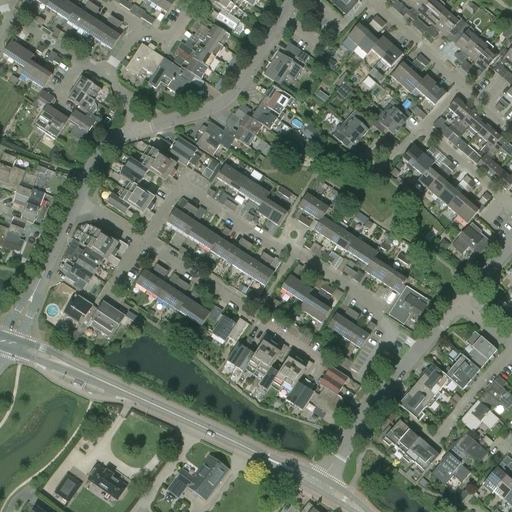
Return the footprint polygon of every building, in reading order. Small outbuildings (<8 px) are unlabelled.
[(57,15),(66,1),(64,0),(50,0),(46,8),(57,15)] [(129,0),(128,3),(125,8),(130,11),(133,6),(131,5),(133,0),(129,0)] [(175,0),(161,0),(156,7),(167,14),(176,1),(175,0)] [(211,0),(210,3),(208,7),(209,8),(211,7),(212,6),(222,12),(237,21),(247,5),(240,0),(211,0)] [(240,0),(247,5),(253,8),(258,0),(240,0)] [(353,0),(335,0),(332,3),(346,16),(357,3),(353,0)] [(409,0),(407,3),(411,7),(405,14),(410,19),(426,0),(409,0)] [(426,20),(442,3),(438,0),(437,1),(434,1),(432,0),(426,0),(410,19),(415,23),(421,16),(426,20)] [(77,8),(66,1),(57,15),(68,22),(77,8)] [(91,11),(94,6),(88,2),(85,7),(91,11)] [(445,5),(442,3),(426,20),(431,24),(425,32),(430,36),(449,14),(444,9),(443,7),(445,5)] [(135,17),(140,9),(134,5),(129,13),(135,17)] [(99,9),(94,6),(91,11),(96,14),(99,9)] [(79,29),(88,15),(77,8),(68,22),(79,29)] [(145,12),(140,9),(135,17),(140,20),(141,19),(145,14),(145,12)] [(237,21),(222,12),(220,15),(214,11),(210,16),(234,32),(240,23),(237,21)] [(146,22),(150,17),(145,14),(141,19),(146,22)] [(450,42),(457,34),(466,24),(458,17),(457,18),(454,18),(449,14),(430,36),(434,40),(441,33),(450,42)] [(99,22),(88,15),(79,29),(90,36),(99,22)] [(357,48),(369,34),(372,30),(373,30),(381,21),(376,16),(368,25),(364,30),(359,25),(347,39),(357,48)] [(112,25),(115,20),(110,17),(107,22),(112,25)] [(155,20),(150,17),(146,22),(152,26),(155,20)] [(115,20),(112,25),(118,29),(121,23),(115,20)] [(386,25),(381,21),(373,30),(377,34),(386,25)] [(100,43),(110,29),(99,22),(90,36),(100,43)] [(474,31),(466,24),(457,34),(462,38),(455,46),(460,50),(454,57),(459,61),(478,40),(472,35),(472,32),(474,31)] [(56,25),(51,31),(66,42),(70,37),(56,25)] [(201,26),(197,31),(222,48),(229,37),(214,26),(210,31),(201,26)] [(121,37),(110,29),(100,43),(111,51),(121,37)] [(222,48),(197,31),(194,37),(203,43),(199,48),(215,58),(222,48)] [(367,56),(372,51),(371,51),(379,43),(369,34),(357,48),(367,56)] [(371,51),(372,51),(381,60),(393,47),(383,38),(379,43),(371,51)] [(470,59),(475,63),(490,46),(487,43),(486,44),(483,44),(478,40),(459,61),(464,66),(470,59)] [(13,62),(23,49),(12,41),(3,55),(13,62)] [(142,69),(153,76),(164,59),(153,52),(156,48),(150,44),(147,48),(142,45),(125,70),(137,77),(142,69)] [(36,51),(42,54),(45,49),(40,46),(36,51)] [(493,48),(490,46),(475,63),(479,67),(470,78),(475,82),(478,79),(498,57),(492,52),(492,50),(493,48)] [(208,69),(215,58),(199,48),(196,53),(187,47),(183,53),(208,69)] [(393,47),(381,60),(391,69),(403,55),(393,47)] [(34,56),(23,49),(13,62),(24,69),(25,70),(30,62),(34,56)] [(208,69),(183,53),(178,49),(174,55),(187,64),(184,69),(184,70),(194,76),(201,80),(208,69)] [(508,65),(511,68),(511,49),(493,71),(498,75),(508,65)] [(280,87),(281,85),(287,76),(294,80),(296,81),(303,69),(278,53),(263,76),(280,87)] [(299,59),(305,63),(309,57),(303,53),(299,59)] [(401,86),(413,73),(416,69),(425,59),(420,55),(412,64),(410,63),(409,65),(405,62),(391,78),(401,86)] [(59,65),(60,64),(62,60),(56,57),(53,62),(59,65)] [(194,76),(184,70),(183,72),(164,59),(153,76),(148,84),(156,90),(161,83),(160,82),(165,74),(173,79),(167,89),(178,96),(187,82),(189,84),(194,76)] [(430,64),(425,59),(416,69),(421,73),(430,64)] [(125,70),(129,64),(124,60),(120,66),(125,70)] [(32,83),(41,69),(30,62),(25,70),(24,69),(20,75),(32,83)] [(52,76),(41,69),(32,83),(43,90),(52,76)] [(74,88),(94,102),(101,91),(96,87),(99,82),(86,73),(83,75),(81,78),(74,88)] [(379,82),(383,78),(378,73),(374,78),(379,82)] [(423,81),(422,81),(413,73),(401,86),(411,95),(415,90),(423,81)] [(427,76),(422,81),(423,81),(415,90),(425,99),(437,85),(427,76)] [(18,80),(13,77),(9,82),(15,85),(18,80)] [(338,92),(346,100),(355,90),(346,83),(338,92)] [(437,85),(425,99),(435,107),(447,94),(437,85)] [(264,96),(285,110),(287,106),(290,108),(295,100),(273,86),(269,92),(266,97),(264,96)] [(67,99),(78,107),(92,116),(95,111),(96,109),(96,108),(96,107),(96,105),(95,104),(93,103),(94,102),(74,88),(67,99)] [(45,134),(58,113),(50,108),(51,105),(47,103),(51,97),(44,92),(42,91),(32,106),(35,109),(39,102),(47,106),(34,126),(45,134)] [(285,110),(264,96),(262,100),(263,101),(259,108),(280,122),(285,115),(282,113),(285,110)] [(383,112),(387,116),(400,128),(407,120),(399,113),(403,108),(394,99),(383,112)] [(447,141),(472,112),(457,99),(448,109),(458,118),(448,129),(438,120),(432,128),(437,132),(447,141)] [(499,104),(495,109),(500,113),(503,108),(499,104)] [(78,107),(69,120),(69,121),(76,125),(70,135),(82,143),(97,119),(92,116),(78,107)] [(280,122),(259,108),(255,114),(261,118),(258,123),(263,126),(263,127),(270,132),(273,127),(276,129),(280,122)] [(263,126),(258,123),(252,119),(238,110),(234,116),(244,122),(241,127),(256,137),(263,127),(263,126)] [(355,110),(344,123),(361,138),(368,130),(361,124),(365,119),(355,110)] [(462,153),(468,146),(458,138),(468,126),(478,135),(487,125),(472,112),(447,141),(457,149),(462,153)] [(69,120),(58,113),(45,134),(56,141),(69,121),(69,120)] [(393,135),(400,128),(387,116),(380,123),(376,120),(372,125),(381,133),(385,128),(393,135)] [(235,140),(210,123),(207,128),(202,126),(199,132),(203,135),(196,146),(213,157),(220,146),(228,151),(235,140)] [(256,137),(241,127),(237,132),(227,126),(224,132),(211,123),(210,123),(235,140),(249,148),(256,137)] [(354,146),(361,138),(344,123),(340,127),(339,126),(336,129),(337,130),(332,136),(342,144),(347,139),(354,146)] [(487,125),(478,135),(488,143),(478,155),(468,146),(462,153),(466,157),(476,166),(501,138),(487,125)] [(501,138),(476,166),(491,179),(500,169),(490,161),(500,150),(505,154),(505,153),(510,158),(511,155),(511,147),(501,138)] [(174,147),(197,163),(200,158),(195,155),(198,151),(179,139),(174,147)] [(149,147),(137,164),(149,171),(162,180),(161,182),(161,184),(163,185),(166,180),(169,176),(173,179),(176,173),(172,171),(175,166),(178,163),(175,160),(173,163),(149,147)] [(168,156),(175,160),(178,163),(178,162),(187,167),(189,164),(194,167),(197,163),(174,147),(168,156)] [(412,169),(424,155),(414,147),(402,160),(412,169)] [(0,184),(18,191),(25,173),(13,168),(16,158),(3,153),(0,161),(0,184)] [(434,164),(424,155),(412,169),(422,177),(430,169),(434,164)] [(511,155),(510,158),(511,159),(511,174),(509,178),(500,169),(491,179),(506,192),(511,184),(511,155)] [(130,159),(125,168),(150,183),(152,179),(147,175),(149,171),(137,164),(130,159)] [(443,173),(452,164),(447,159),(438,169),(443,173)] [(175,166),(184,172),(187,167),(178,162),(178,163),(175,166)] [(456,168),(452,164),(443,173),(447,177),(456,168)] [(34,176),(25,173),(18,191),(13,204),(25,208),(32,189),(33,190),(39,173),(49,177),(51,171),(37,166),(34,176)] [(184,172),(175,166),(172,171),(176,173),(181,176),(184,172)] [(228,186),(237,173),(225,166),(217,179),(228,186)] [(138,188),(139,188),(141,184),(147,188),(150,183),(125,168),(119,176),(126,181),(127,180),(138,188)] [(395,178),(399,174),(394,169),(390,174),(395,178)] [(422,177),(417,182),(428,191),(440,177),(443,173),(438,169),(433,171),(430,169),(422,177)] [(228,186),(239,193),(247,180),(237,173),(228,186)] [(177,181),(173,179),(169,176),(166,180),(174,186),(177,181)] [(463,190),(471,181),(466,176),(458,186),(463,190)] [(428,191),(438,200),(449,186),(440,177),(428,191)] [(127,180),(126,181),(116,197),(115,198),(131,208),(139,214),(138,215),(140,218),(141,218),(144,214),(146,209),(151,212),(154,207),(150,204),(153,200),(156,195),(155,195),(152,195),(152,196),(139,188),(138,188),(127,180)] [(174,186),(166,180),(163,185),(171,190),(174,186)] [(239,193),(249,200),(258,186),(247,180),(239,193)] [(412,189),(402,181),(398,186),(407,195),(412,189)] [(476,185),(471,181),(463,190),(467,194),(476,185)] [(212,199),(218,190),(212,186),(207,195),(212,199)] [(266,200),(270,194),(258,186),(249,200),(260,207),(266,200)] [(449,186),(438,200),(448,208),(459,194),(449,186)] [(283,196),(286,191),(281,187),(278,193),(283,196)] [(25,208),(21,220),(26,222),(33,225),(45,194),(33,190),(32,189),(25,208)] [(286,191),(283,196),(288,199),(292,194),(286,191)] [(472,206),(469,203),(457,216),(467,225),(478,213),(480,215),(485,209),(483,207),(491,198),(486,193),(480,200),(478,199),(472,206)] [(469,203),(459,194),(448,208),(457,216),(469,203)] [(115,198),(116,197),(113,195),(107,204),(131,220),(134,216),(128,212),(131,208),(115,198)] [(164,201),(156,195),(153,200),(161,205),(164,201)] [(298,208),(309,215),(318,202),(307,195),(298,208)] [(228,209),(234,201),(234,200),(229,197),(223,206),(228,209)] [(161,205),(153,200),(150,204),(154,207),(158,210),(161,205)] [(276,207),(266,200),(260,207),(256,213),(267,220),(276,207)] [(239,204),(234,201),(228,209),(234,212),(239,204)] [(309,215),(320,222),(321,223),(324,218),(330,209),(318,202),(309,215)] [(184,209),(189,212),(193,207),(187,204),(184,209)] [(193,207),(189,212),(195,216),(198,211),(193,207)] [(276,207),(267,220),(279,228),(288,214),(276,207)] [(155,215),(151,212),(146,209),(144,214),(152,219),(155,215)] [(178,230),(186,217),(175,209),(166,223),(178,230)] [(251,223),(255,216),(256,215),(250,211),(245,220),(251,223)] [(152,219),(144,214),(141,218),(149,224),(152,219)] [(303,225),(306,220),(301,216),(298,221),(303,225)] [(19,240),(26,222),(21,220),(14,217),(9,230),(2,248),(19,255),(24,242),(19,240)] [(197,224),(186,217),(178,230),(189,237),(197,224)] [(314,232),(325,239),(334,225),(324,218),(321,223),(320,222),(314,232)] [(306,220),(303,225),(308,228),(312,223),(306,220)] [(197,224),(189,237),(199,244),(208,231),(197,224)] [(469,246),(480,256),(491,243),(476,230),(477,229),(472,224),(452,247),(462,255),(469,246)] [(345,232),(334,225),(325,239),(336,246),(345,232)] [(0,248),(2,249),(2,248),(9,230),(0,226),(0,248)] [(79,244),(87,249),(105,260),(116,267),(119,263),(114,259),(118,254),(114,251),(117,246),(120,241),(119,241),(116,241),(115,242),(90,227),(79,244)] [(225,228),(222,234),(227,237),(231,232),(225,228)] [(219,238),(208,231),(199,244),(210,252),(219,238)] [(336,246),(347,253),(356,239),(345,232),(336,246)] [(221,259),(230,245),(219,238),(210,252),(221,259)] [(244,248),(247,243),(242,239),(238,244),(244,248)] [(367,246),(356,239),(347,253),(358,260),(367,246)] [(128,246),(120,241),(117,246),(125,252),(128,246)] [(310,250),(313,245),(307,241),(303,246),(310,250)] [(247,243),(244,248),(243,250),(246,252),(248,250),(249,251),(252,246),(247,243)] [(381,249),(386,252),(389,247),(384,244),(381,249)] [(69,248),(99,268),(105,260),(87,249),(85,252),(78,248),(78,249),(71,245),(69,248)] [(241,252),(230,245),(221,259),(232,266),(241,252)] [(125,252),(117,246),(114,251),(118,254),(122,257),(125,252)] [(378,253),(367,246),(358,260),(368,267),(369,267),(374,259),(378,253)] [(94,277),(99,268),(69,248),(66,252),(79,260),(76,265),(94,277)] [(181,248),(178,253),(183,256),(187,251),(181,248)] [(241,252),(232,266),(243,273),(252,260),(241,252)] [(265,262),(269,257),(264,253),(260,259),(265,262)] [(326,261),(329,256),(324,253),(321,258),(326,261)] [(402,263),(406,257),(400,254),(397,259),(402,263)] [(335,259),(329,256),(326,261),(331,265),(335,259)] [(269,257),(265,262),(271,265),(274,260),(269,257)] [(411,261),(406,257),(402,263),(408,266),(411,261)] [(200,267),(204,262),(198,259),(195,264),(200,267)] [(385,266),(374,259),(369,267),(368,267),(365,273),(376,280),(385,266)] [(263,267),(252,260),(243,273),(254,280),(263,267)] [(348,275),(354,265),(349,262),(342,272),(348,275)] [(94,277),(76,265),(74,269),(67,265),(63,270),(68,273),(66,278),(75,283),(73,286),(82,292),(87,284),(89,285),(94,277)] [(159,274),(162,268),(156,265),(153,270),(159,274)] [(354,265),(348,275),(353,279),(356,274),(351,271),(355,265),(354,265)] [(385,266),(376,280),(387,287),(396,273),(385,266)] [(263,267),(254,280),(265,287),(274,274),(263,267)] [(162,268),(159,274),(164,277),(167,272),(162,268)] [(147,291),(156,278),(145,271),(136,284),(147,291)] [(407,280),(396,273),(387,287),(398,294),(407,280)] [(292,297),(302,283),(290,276),(281,289),(292,297)] [(167,285),(156,278),(147,291),(158,298),(167,285)] [(180,288),(184,283),(178,279),(175,284),(180,288)] [(184,283),(180,288),(186,291),(189,286),(184,283)] [(313,290),(302,283),(292,297),(303,304),(304,304),(309,296),(313,290)] [(323,298),(326,293),(330,288),(325,284),(317,294),(323,298)] [(169,306),(178,292),(167,285),(158,298),(169,306)] [(381,286),(376,294),(387,301),(392,293),(381,286)] [(399,304),(391,316),(389,315),(388,315),(404,326),(412,312),(419,317),(429,302),(406,287),(396,303),(399,304)] [(330,288),(326,293),(331,296),(335,291),(330,288)] [(189,299),(178,292),(169,306),(180,313),(189,299)] [(91,321),(93,317),(89,314),(93,307),(75,295),(63,314),(81,325),(76,332),(82,335),(91,321)] [(320,303),(309,296),(304,304),(303,304),(299,310),(311,317),(320,303)] [(191,320),(200,306),(189,299),(180,313),(191,320)] [(277,309),(280,304),(274,300),(271,305),(277,309)] [(103,302),(93,317),(91,321),(95,324),(93,327),(100,332),(115,310),(103,302)] [(331,310),(320,303),(311,317),(322,324),(331,310)] [(211,313),(200,306),(191,320),(202,327),(211,313)] [(350,317),(354,312),(348,309),(345,314),(350,317)] [(115,310),(100,332),(108,336),(110,333),(113,335),(125,317),(115,310)] [(354,312),(350,317),(356,321),(359,316),(354,312)] [(134,323),(137,317),(132,314),(129,320),(134,323)] [(339,335),(348,321),(337,314),(328,328),(339,335)] [(217,321),(220,323),(212,334),(225,342),(228,338),(235,342),(247,324),(240,319),(236,325),(220,315),(217,321)] [(359,328),(348,321),(339,335),(350,342),(359,328)] [(367,328),(372,332),(376,327),(370,323),(367,328)] [(359,328),(350,342),(361,349),(370,336),(359,328)] [(266,333),(260,341),(265,344),(270,336),(266,333)] [(473,350),(466,360),(479,371),(496,351),(474,333),(465,343),(473,350)] [(270,336),(265,344),(269,347),(272,343),(274,339),(270,336)] [(227,362),(235,367),(251,344),(246,341),(242,347),(238,344),(227,362)] [(245,371),(262,381),(270,368),(271,369),(278,357),(280,358),(282,358),(283,356),(279,354),(275,351),(277,347),(272,343),(269,347),(265,344),(260,341),(260,342),(261,343),(261,346),(255,356),(245,371)] [(280,342),(277,347),(275,351),(279,354),(284,345),(280,342)] [(251,344),(235,367),(244,373),(245,371),(255,356),(251,353),(255,347),(251,344)] [(284,345),(279,354),(283,356),(289,348),(284,345)] [(285,358),(290,361),(295,352),(291,349),(285,358)] [(295,352),(290,361),(294,363),(297,359),(299,355),(295,352)] [(457,364),(454,367),(471,381),(479,371),(466,360),(460,355),(454,362),(457,364)] [(286,362),(282,368),(283,368),(270,387),(271,387),(287,398),(297,383),(303,373),(305,375),(307,374),(308,373),(304,370),(299,367),(302,363),(297,359),(294,363),(290,361),(285,358),(284,359),(285,362),(286,362)] [(305,359),(302,363),(299,367),(304,370),(309,361),(305,359)] [(309,361),(304,370),(308,373),(314,364),(309,361)] [(262,381),(258,386),(268,393),(271,387),(270,387),(283,368),(282,368),(278,365),(274,371),(271,369),(270,368),(262,381)] [(327,372),(325,376),(343,388),(349,379),(329,366),(325,371),(327,372)] [(452,382),(444,375),(433,366),(428,372),(433,376),(429,381),(441,391),(445,387),(447,389),(452,382)] [(448,369),(444,375),(452,382),(463,391),(467,386),(471,381),(454,367),(451,371),(448,369)] [(324,387),(338,396),(343,388),(325,376),(322,380),(320,379),(317,384),(320,385),(324,388),(324,387)] [(477,402),(491,413),(499,404),(507,411),(511,405),(511,397),(502,388),(506,383),(498,377),(477,402)] [(285,400),(294,406),(309,382),(305,379),(301,385),(297,383),(287,398),(285,400)] [(438,394),(441,391),(429,381),(426,385),(420,381),(416,386),(436,402),(441,396),(438,394)] [(311,399),(314,394),(310,391),(314,385),(309,382),(294,406),(303,411),(311,399)] [(320,385),(314,394),(311,399),(317,403),(315,406),(333,418),(344,400),(338,396),(324,387),(324,388),(320,385)] [(416,396),(413,400),(424,410),(428,406),(430,409),(436,402),(416,386),(411,392),(416,396)] [(452,399),(457,403),(458,403),(461,399),(455,394),(452,399)] [(424,410),(413,400),(409,405),(403,401),(399,406),(419,422),(424,416),(422,414),(424,410)] [(500,420),(491,413),(477,402),(460,422),(474,434),(482,424),(490,431),(500,420)] [(395,447),(409,430),(405,426),(400,421),(383,441),(389,447),(391,444),(395,447)] [(414,434),(409,430),(395,447),(398,450),(396,452),(402,458),(419,438),(414,434)] [(448,454),(463,467),(471,457),(479,464),(488,454),(465,434),(448,454)] [(493,443),(485,436),(481,440),(489,447),(493,443)] [(411,461),(414,464),(429,447),(419,438),(402,458),(409,463),(411,461)] [(429,447),(414,464),(418,467),(416,470),(422,475),(438,457),(439,455),(429,447)] [(471,474),(463,467),(448,454),(431,474),(446,487),(454,477),(462,484),(471,474)] [(206,501),(229,470),(210,456),(193,478),(182,469),(167,490),(179,499),(187,487),(206,501)] [(510,459),(507,456),(502,463),(505,466),(510,459)] [(107,471),(106,472),(98,466),(90,478),(117,497),(124,488),(111,478),(113,475),(107,471)] [(492,494),(507,476),(497,468),(482,485),(492,494)] [(81,483),(67,473),(51,496),(65,506),(81,483)] [(511,491),(511,480),(507,476),(492,494),(502,502),(511,491)] [(511,491),(502,502),(511,510),(511,491)]
